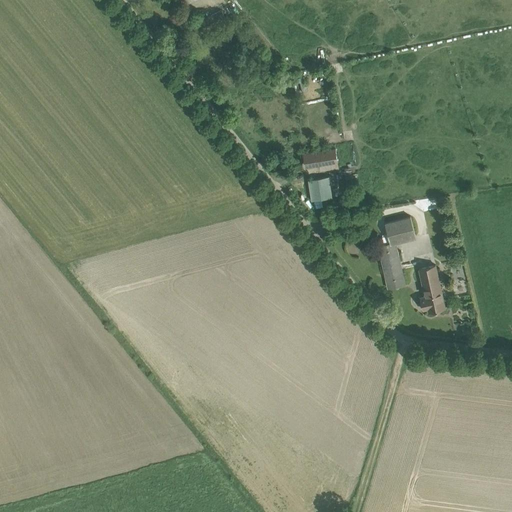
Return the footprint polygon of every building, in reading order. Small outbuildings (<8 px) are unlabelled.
[(206,12),(207,20),(224,20),(224,12),(206,12)] [(337,161),(335,148),(304,153),(306,166),(322,163),(323,169),(336,167),(335,161),(337,161)] [(309,179),(312,200),(332,196),(329,177),(309,179)] [(390,243),(389,243),(379,245),(389,288),(406,284),(396,242),(417,238),(412,215),(385,221),(390,243)] [(419,268),(425,295),(420,296),(423,309),(428,308),(429,311),(445,307),(436,264),(419,268)]
